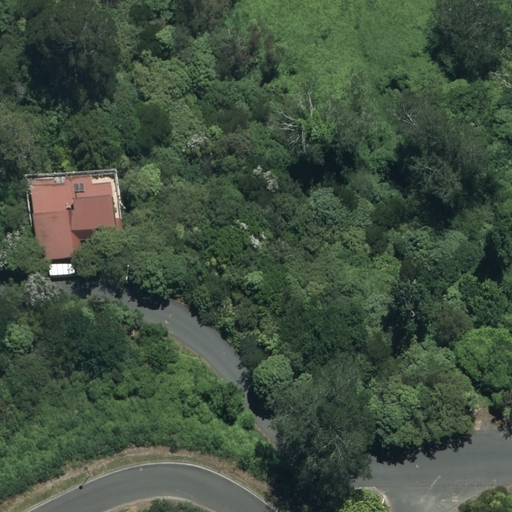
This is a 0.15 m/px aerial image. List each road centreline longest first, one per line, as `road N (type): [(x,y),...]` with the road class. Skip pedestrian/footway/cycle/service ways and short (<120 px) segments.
road 1 (residential): [(445,455),(342,441),(302,427),(271,408),(198,332),(133,299),(0,287)]
road 2 (residential): [(62,511),(161,480),(190,481),(249,511)]
